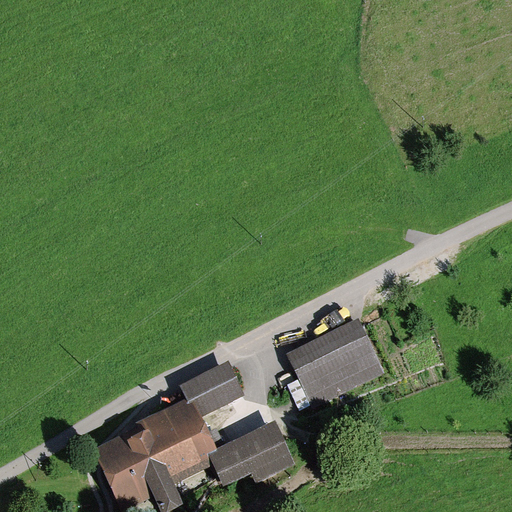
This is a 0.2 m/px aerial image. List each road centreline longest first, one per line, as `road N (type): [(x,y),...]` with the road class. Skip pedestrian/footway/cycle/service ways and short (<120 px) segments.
road 1 (residential): [(511,223),(154,395),(0,481)]
road 2 (track): [(154,395),(96,456),(87,473),(87,511)]
